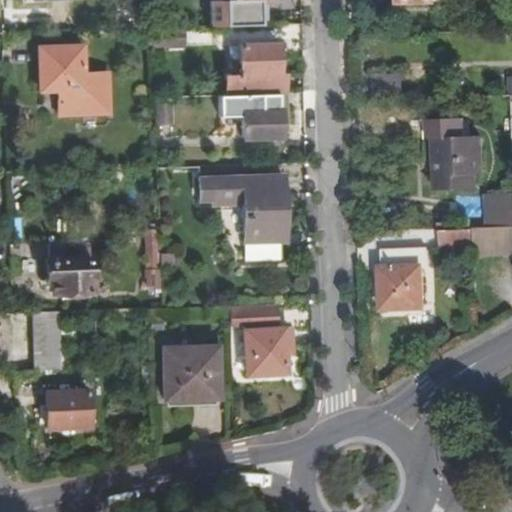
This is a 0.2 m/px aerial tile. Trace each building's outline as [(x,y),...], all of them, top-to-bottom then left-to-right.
[(21,0),(22,11),(54,11),(53,0),(21,0)] [(238,0),(239,15),(266,14),(265,0),(238,0)] [(143,28),(144,51),(157,51),(156,27),(143,28)] [(156,27),(157,51),(172,50),(172,27),(156,27)] [(278,94),(283,94),(283,74),(276,74),(276,43),(229,45),(229,58),(231,58),(231,60),(237,59),(237,74),(224,75),(225,95),(278,94)] [(82,77),(81,46),(38,48),(39,91),(60,91),(61,116),(112,115),(111,76),(82,77)] [(511,71),(490,72),(490,98),(511,97),(511,71)] [(278,94),(225,95),(218,95),(218,115),(241,114),(241,137),(278,136),(278,94)] [(478,191),(478,175),(485,175),(484,140),(442,141),(443,173),(438,174),(438,192),(478,191)] [(280,212),(288,212),(288,179),(202,179),(203,203),(244,202),(246,262),(282,261),(281,244),(280,212)] [(487,228),(511,226),(511,196),(487,198),(487,228)] [(289,243),(288,212),(280,212),(281,244),(289,243)] [(474,256),(511,253),(511,226),(487,228),(474,228),(474,239),(474,256)] [(474,228),(459,229),(459,240),(474,239),(474,228)] [(144,285),(157,284),(155,230),(142,230),(144,285)] [(74,241),(48,242),(48,258),(45,258),(46,278),(51,278),(52,292),(93,290),(91,256),(75,256),(74,241)] [(158,254),(159,271),(171,271),(170,254),(158,254)] [(424,309),(423,268),(383,268),(383,310),(424,309)] [(228,306),(228,319),(243,319),(244,374),(285,373),(284,348),(289,348),(288,329),(277,329),(276,305),(228,306)] [(30,312),(32,370),(58,369),(56,311),(30,312)] [(168,399),(213,397),(215,397),(215,347),(163,348),(163,399),(168,399)] [(45,392),(46,429),(88,427),(87,390),(45,392)] [(214,407),(213,397),(168,399),(168,407),(214,407)]
